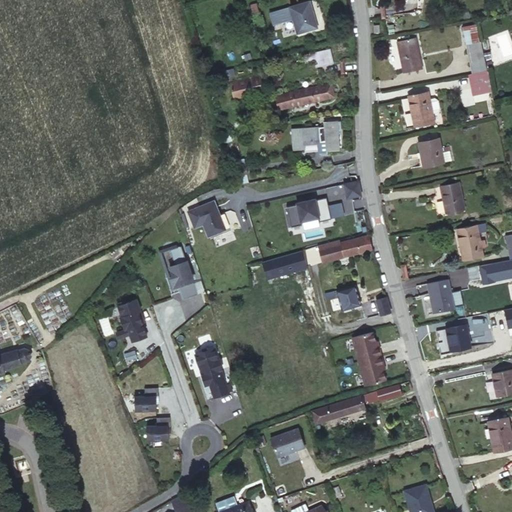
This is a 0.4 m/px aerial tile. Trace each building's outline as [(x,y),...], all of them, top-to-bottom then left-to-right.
[(314,29),(307,2),(267,12),(270,25),(290,20),(294,34),(314,29)] [(254,3),(248,5),(255,29),(260,28),(254,3)] [(419,68),(412,36),(394,40),(400,72),(419,68)] [(467,75),(479,72),(473,44),(461,47),(467,75)] [(319,63),(316,63),(317,70),(335,66),(331,52),(317,55),(319,63)] [(317,55),(305,58),(307,65),(316,63),(319,63),(317,55)] [(262,81),(258,70),(228,79),(233,96),(243,92),(242,87),(262,81)] [(482,92),(480,80),(468,83),(470,95),(482,92)] [(329,99),(327,86),(263,97),(266,110),(329,99)] [(434,120),(428,90),(408,94),(412,124),(434,120)] [(337,119),(322,122),(322,125),(290,132),(294,150),(305,148),(304,144),(325,140),(327,148),(338,146),(335,130),(339,130),(337,119)] [(433,163),(429,140),(408,143),(412,167),(433,163)] [(248,169),(246,161),(229,167),(231,174),(248,169)] [(341,181),(346,198),(362,194),(357,177),(341,181)] [(457,205),(453,182),(433,187),(439,209),(457,205)] [(285,204),(290,224),(329,214),(324,195),(314,198),(314,194),(293,199),(294,202),(285,204)] [(225,231),(208,204),(187,217),(195,229),(205,224),(214,238),(225,231)] [(480,228),(479,219),(450,226),(455,256),(476,253),(475,244),(474,238),(472,229),(480,228)] [(367,234),(338,240),(341,255),(371,248),(367,234)] [(337,238),(315,243),(319,260),(341,255),(338,240),(337,238)] [(174,286),(179,300),(194,295),(186,271),(187,271),(183,261),(182,262),(177,246),(166,250),(171,265),(166,267),(169,276),(166,277),(169,287),(174,286)] [(457,306),(452,277),(432,281),(437,309),(457,306)] [(346,293),(336,296),(341,310),(359,305),(353,285),(344,288),(346,293)] [(384,297),(374,300),(379,318),(379,315),(388,313),(388,316),(389,316),(384,297)] [(128,336),(131,344),(146,340),(142,326),(139,317),(138,314),(140,314),(137,302),(127,305),(126,302),(117,305),(122,319),(120,319),(124,331),(127,331),(128,336)] [(464,352),(460,330),(440,335),(444,357),(464,352)] [(124,331),(115,334),(117,340),(128,336),(127,331),(124,331)] [(350,337),(357,361),(379,356),(377,346),(375,347),(371,332),(350,337)] [(0,368),(1,368),(0,365),(17,358),(16,356),(26,351),(24,344),(13,349),(11,346),(0,350),(0,368)] [(202,351),(194,354),(197,366),(200,365),(203,374),(201,374),(204,384),(208,383),(213,397),(228,391),(220,369),(221,369),(217,359),(212,345),(201,349),(202,351)] [(379,356),(357,361),(363,386),(384,380),(380,366),(382,365),(379,356)] [(511,390),(511,376),(510,369),(489,374),(493,395),(511,390)] [(401,399),(398,388),(373,397),(376,408),(401,399)] [(153,392),(139,392),(139,400),(129,400),(129,415),(150,415),(150,408),(150,400),(153,400),(153,392)] [(359,402),(313,420),(317,434),(363,418),(359,402)] [(412,417),(410,409),(398,413),(400,421),(412,417)] [(511,446),(511,443),(506,414),(485,418),(493,451),(511,446)] [(164,422),(150,422),(150,430),(140,430),(140,445),(162,445),(162,438),(162,430),(164,430),(164,422)] [(293,429),(266,439),(273,458),(301,448),(293,429)] [(431,511),(423,485),(407,489),(413,511),(431,511)] [(325,511),(321,502),(302,511),(325,511)]
